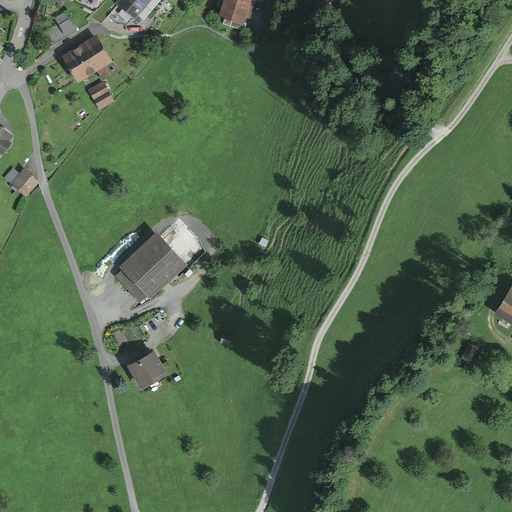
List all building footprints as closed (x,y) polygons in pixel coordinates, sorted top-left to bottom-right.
[(121,0),(118,4),(134,18),(150,0),(121,0)] [(248,7),(227,0),(226,0),(221,15),(243,22),(248,7)] [(316,0),(338,12),(344,0),(316,0)] [(96,39),(65,59),(78,81),(97,69),(103,78),(115,70),(96,39)] [(106,81),(91,89),(99,105),(114,97),(106,81)] [(18,133),(0,121),(0,152),(3,155),(18,133)] [(40,179),(25,166),(20,172),(13,167),(5,177),(11,182),(26,195),(40,179)] [(162,234),(119,275),(143,300),(186,259),(162,234)] [(511,279),(494,310),(511,321),(511,279)] [(161,349),(127,364),(139,389),(172,374),(161,349)]
